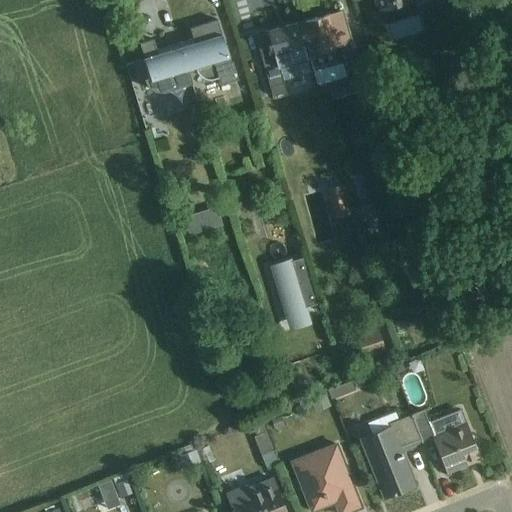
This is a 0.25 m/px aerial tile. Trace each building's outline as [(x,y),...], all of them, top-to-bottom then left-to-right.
[(373,0),(376,10),(407,0),(373,0)] [(311,63),(353,51),(340,7),(298,20),(311,63)] [(240,55),(228,34),(224,18),(193,28),(196,38),(180,43),(187,67),(188,71),(196,68),(197,71),(199,72),(199,75),(202,76),(207,79),(212,79),(217,80),(222,79),(223,84),(244,80),(240,55)] [(311,63),(298,20),(258,31),(271,74),(311,63)] [(187,67),(180,43),(157,50),(153,38),(138,42),(142,56),(132,59),(138,81),(142,79),(146,86),(152,90),(156,91),(164,90),(190,82),(188,71),(187,67)] [(341,179),(323,185),(332,214),(351,208),(341,179)] [(192,230),(219,225),(216,206),(189,211),(192,230)] [(312,320),(295,256),(269,263),(286,327),(312,320)] [(380,335),(360,341),(365,355),(385,348),(380,335)] [(332,397),(352,392),(348,380),(329,386),(332,397)] [(314,411),(328,406),(323,393),(309,398),(314,411)] [(450,473),(483,459),(461,405),(427,419),(450,473)] [(384,499),(416,486),(389,424),(357,437),(384,499)] [(332,511),(345,511),(361,506),(336,441),(289,459),(308,508),(328,500),(332,511)] [(98,483),(105,507),(119,503),(117,495),(127,492),(122,476),(98,483)] [(288,511),(275,477),(225,497),(231,511),(288,511)]
